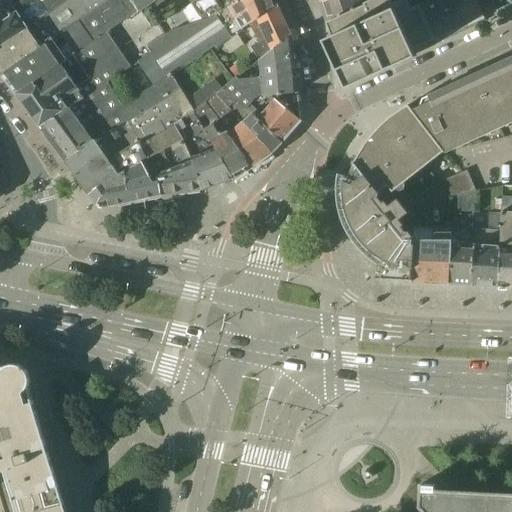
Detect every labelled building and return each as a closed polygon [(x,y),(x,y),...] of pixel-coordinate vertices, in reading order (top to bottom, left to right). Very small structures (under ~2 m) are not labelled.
[(0,0),(0,22),(17,11),(33,0),(0,0)] [(0,47),(68,0),(33,0),(17,11),(0,22),(0,47)] [(68,28),(108,0),(68,0),(0,47),(0,70),(3,75),(52,39),(68,28)] [(147,8),(158,0),(108,0),(68,28),(75,37),(60,49),(52,39),(3,75),(17,94),(108,32),(131,17),(146,7),(147,8)] [(243,29),(279,7),(275,0),(241,0),(214,16),(204,20),(171,31),(147,47),(151,53),(139,61),(155,86),(133,100),(141,113),(181,89),(173,75),(216,46),(217,48),(244,30),(243,29)] [(214,16),(241,0),(196,0),(192,3),(204,20),(214,16)] [(366,2),(365,0),(323,0),(320,2),(327,22),(366,4),(366,2)] [(415,49),(436,40),(419,4),(412,8),(407,0),(371,0),(366,2),(366,4),(327,22),(333,37),(326,40),(348,88),(418,56),(415,49)] [(407,0),(412,8),(419,4),(436,40),(452,32),(436,0),(407,0)] [(436,0),(452,32),(467,25),(455,0),(436,0)] [(485,17),(476,0),(455,0),(467,25),(485,17)] [(260,60),(272,50),(292,36),(279,7),(243,29),(244,30),(250,26),(260,42),(251,46),(260,60)] [(108,82),(131,67),(108,32),(17,94),(41,126),(108,82)] [(270,96),(298,93),(292,36),(272,50),(260,60),(236,80),(225,89),(247,109),(257,97),(269,95),(270,96)] [(362,151),(355,162),(379,193),(440,146),(449,142),(450,144),(511,115),(511,57),(423,99),(420,106),(413,110),(409,105),(403,109),(397,112),(386,121),(377,130),(369,140),(362,151)] [(216,78),(187,99),(193,111),(205,102),(216,94),(272,153),(273,152),(282,143),(247,109),(225,89),(216,78)] [(141,113),(133,100),(123,106),(108,82),(41,126),(66,160),(96,140),(141,113)] [(193,111),(187,99),(181,89),(141,113),(96,140),(66,160),(80,180),(123,155),(149,139),(175,124),(194,112),(193,111)] [(247,109),(282,143),(301,122),(298,93),(270,96),(269,95),(257,97),(247,109)] [(216,94),(205,102),(251,169),(272,153),(216,94)] [(241,174),(251,169),(205,102),(193,111),(194,112),(234,178),(241,174)] [(204,190),(234,178),(194,112),(175,124),(204,190)] [(204,190),(175,124),(149,139),(161,196),(204,190)] [(133,202),(161,196),(149,139),(123,155),(133,202)] [(105,208),(133,202),(123,155),(80,180),(97,205),(105,208)] [(379,193),(355,162),(353,159),(346,175),(339,174),(338,183),(337,193),(338,203),(340,212),(343,220),(346,228),(350,236),(355,243),(360,249),(366,255),(373,260),(380,265),(379,278),(379,280),(383,280),(413,281),(415,238),(400,219),(389,206),(379,193)] [(453,196),(477,191),(468,170),(446,180),(453,196)] [(511,236),(511,232),(511,231),(511,196),(503,197),(503,213),(500,286),(511,286),(511,236)] [(451,246),(452,229),(452,228),(414,227),(412,224),(415,222),(408,213),(400,219),(415,238),(413,281),(414,281),(449,283),(451,246)] [(500,286),(503,213),(489,213),(488,246),(474,246),(474,249),(472,284),(500,286)] [(472,284),(474,249),(464,249),(464,230),(452,229),(451,246),(449,283),(472,284)] [(66,511),(64,502),(30,388),(29,387),(30,383),(31,383),(31,378),(30,373),(27,369),(23,366),(19,364),(14,364),(9,365),(6,367),(0,365),(0,495),(4,511),(66,511)] [(511,511),(511,494),(435,491),(435,486),(421,485),(420,507),(424,511),(511,511)]
